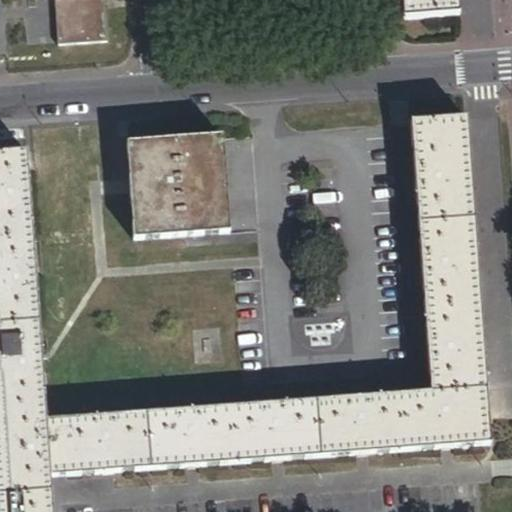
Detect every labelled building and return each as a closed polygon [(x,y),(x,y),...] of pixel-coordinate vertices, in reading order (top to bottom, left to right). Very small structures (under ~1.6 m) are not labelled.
[(54,0),(58,47),(106,44),(103,0),(54,0)] [(348,0),(294,0),(172,9),(174,38),(351,25),(348,0)] [(401,0),(403,21),(461,17),(459,0),(401,0)] [(159,122),(128,124),(129,139),(160,137),(159,122)] [(0,511),(53,511),(51,481),(490,449),(466,123),(411,127),(431,397),(47,425),(28,157),(0,158),(0,511)] [(392,153),(391,133),(374,135),(375,154),(392,153)] [(229,236),(222,143),(131,150),(137,242),(229,236)] [(404,305),(387,307),(388,326),(405,325),(404,305)] [(418,489),(399,491),(400,507),(419,506),(418,489)] [(250,511),(250,501),(230,503),(230,511),(250,511)]
